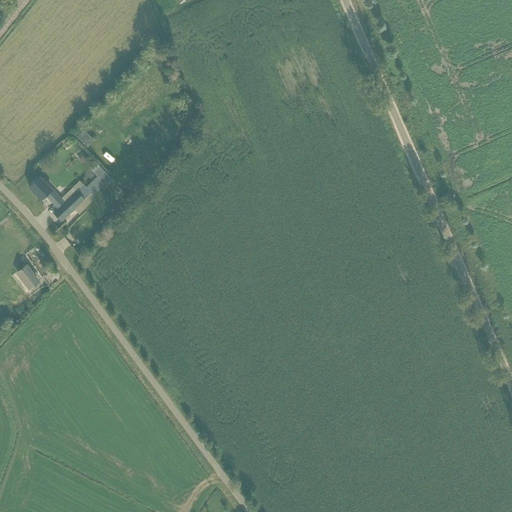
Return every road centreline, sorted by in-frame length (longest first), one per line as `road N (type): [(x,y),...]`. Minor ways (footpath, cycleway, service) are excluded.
road 1 (unclassified): [(249,511),(0,185)]
road 2 (unclassified): [(511,372),(345,0)]
